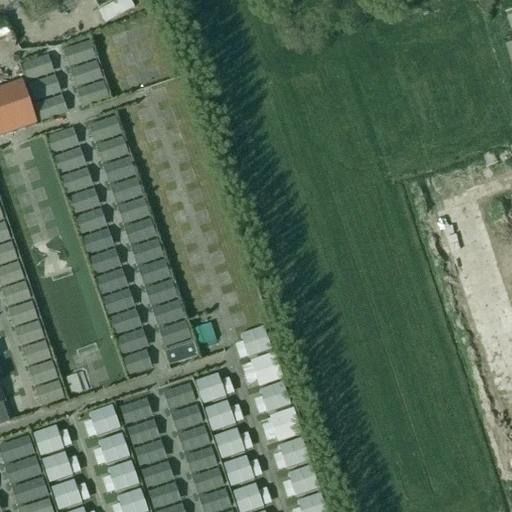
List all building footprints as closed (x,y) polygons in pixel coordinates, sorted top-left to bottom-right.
[(7,28),(0,30),(0,50),(13,46),(7,28)] [(23,84),(0,91),(0,137),(37,126),(23,84)] [(105,343),(50,137),(9,148),(67,364),(95,357),(93,347),(105,343)] [(0,202),(0,291),(36,409),(62,402),(0,202)] [(168,369),(198,359),(192,343),(163,352),(168,369)] [(123,359),(129,375),(145,370),(139,354),(123,359)] [(249,362),(258,389),(282,381),(273,354),(249,362)] [(193,382),(210,437),(213,436),(229,490),(252,483),(219,374),(193,382)] [(148,511),(119,405),(93,412),(121,511),(148,511)] [(268,417),(277,444),(301,436),(292,410),(268,417)] [(73,480),(72,481),(56,428),(32,435),(54,511),(63,511),(81,507),(73,480)] [(13,464),(33,458),(26,435),(5,442),(13,464)] [(237,511),(263,511),(256,485),(232,493),(237,511)] [(27,511),(52,511),(49,500),(26,507),(27,511)]
